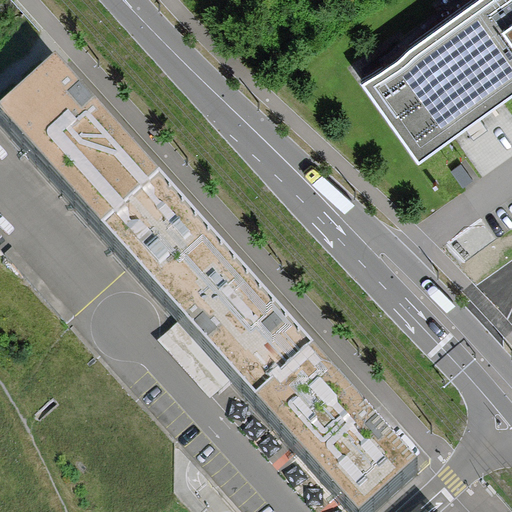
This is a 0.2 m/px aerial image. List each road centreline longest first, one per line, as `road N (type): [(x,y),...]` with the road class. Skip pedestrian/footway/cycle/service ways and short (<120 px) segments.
road 1 (unclassified): [(359,233),(124,0)]
road 2 (unclassified): [(359,233),(401,295),(511,423)]
road 3 (residential): [(397,262),(511,179)]
road 4 (residential): [(415,511),(511,423)]
